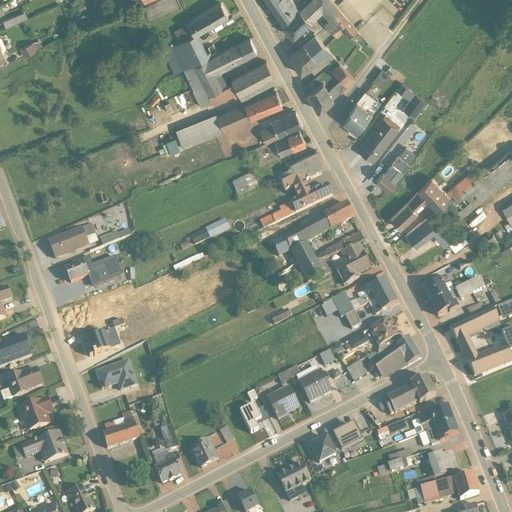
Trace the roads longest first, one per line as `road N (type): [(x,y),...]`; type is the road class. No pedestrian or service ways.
road 1 (residential): [(120,511),(0,186)]
road 2 (residential): [(151,511),(440,363)]
road 3 (residential): [(315,127),(440,363)]
road 4 (residential): [(440,363),(503,511)]
road 5 (residential): [(247,0),(315,127)]
road 6 (unclassified): [(315,127),(398,24)]
